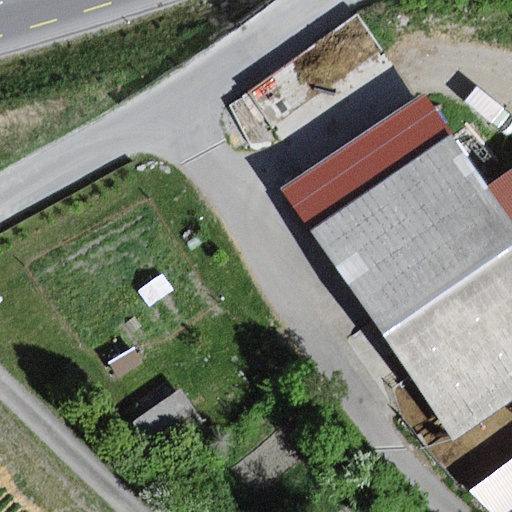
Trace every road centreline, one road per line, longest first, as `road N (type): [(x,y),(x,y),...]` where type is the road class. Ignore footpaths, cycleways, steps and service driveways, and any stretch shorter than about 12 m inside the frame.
road 1 (track): [(450,511),(290,312),(163,104)]
road 2 (track): [(0,205),(310,0)]
road 3 (track): [(135,511),(0,381)]
